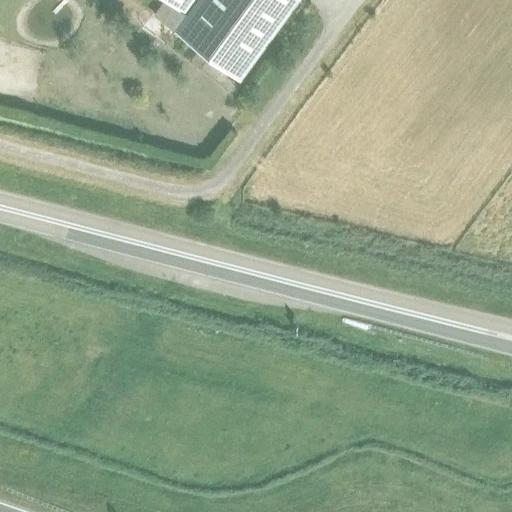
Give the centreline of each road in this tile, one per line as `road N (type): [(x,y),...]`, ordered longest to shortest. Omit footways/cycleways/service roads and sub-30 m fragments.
road 1 (trunk): [(0,207),(511,340)]
road 2 (unclassified): [(0,152),(177,195),(208,192),(356,0)]
